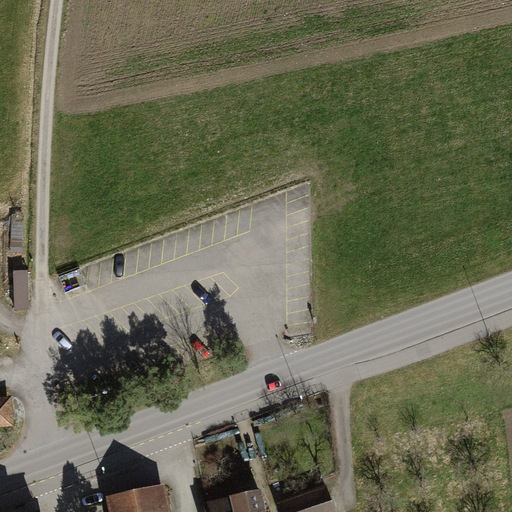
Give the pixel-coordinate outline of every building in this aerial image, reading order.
[(31,273),(17,273),(16,311),(30,311),(31,273)] [(12,398),(0,398),(0,429),(14,428),(12,398)] [(232,485),(201,492),(205,511),(236,511),(233,498),(234,498),(232,485)] [(335,511),(327,486),(276,504),(279,511),(335,511)] [(170,511),(166,487),(106,499),(109,511),(170,511)] [(267,511),(263,492),(234,498),(233,498),(236,511),(267,511)]
